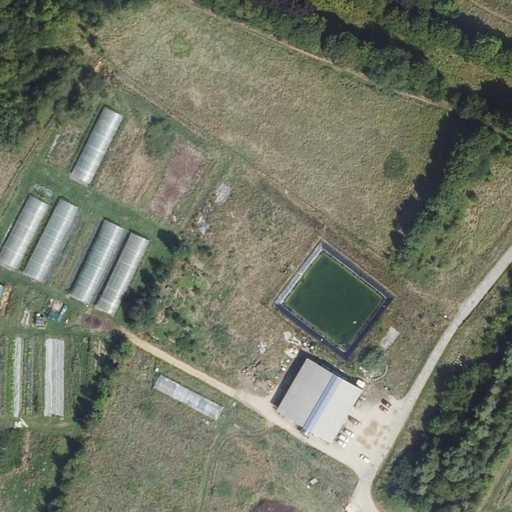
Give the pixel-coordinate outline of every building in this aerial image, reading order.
[(43,281),(78,207),(60,198),(24,272),(43,281)] [(103,219),(71,295),(91,303),(122,227),(103,219)] [(130,231),(98,308),(116,315),(148,239),(130,231)] [(44,327),(45,316),(37,316),(36,327),(44,327)] [(93,329),(96,322),(84,318),(81,324),(93,329)] [(385,351),(400,334),(392,327),(377,344),(385,351)] [(309,351),(277,403),(331,437),(363,385),(309,351)] [(274,441),(285,445),(287,437),(277,434),(274,441)]
